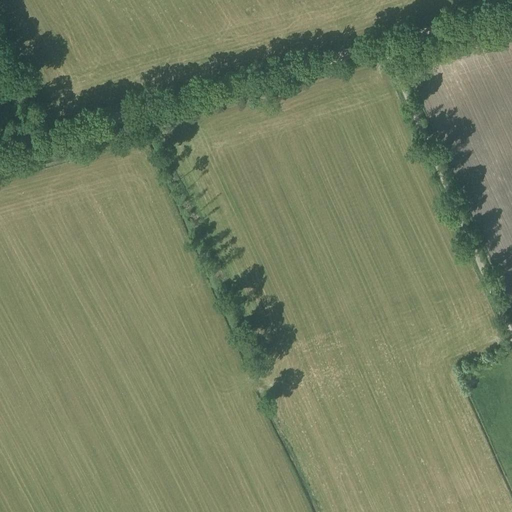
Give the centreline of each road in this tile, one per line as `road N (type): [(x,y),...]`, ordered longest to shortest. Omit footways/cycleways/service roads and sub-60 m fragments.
road 1 (track): [(0,151),(392,44)]
road 2 (unclassified): [(392,44),(511,9)]
